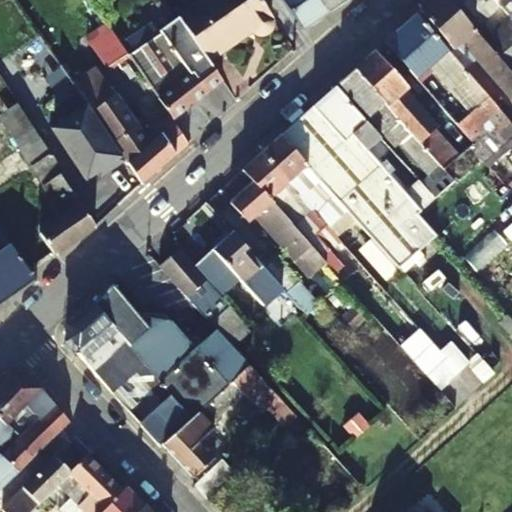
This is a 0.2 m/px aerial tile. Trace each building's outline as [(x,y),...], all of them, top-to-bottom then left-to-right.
[(201,0),(178,16),(179,17),(209,60),(254,29),(259,32),(266,30),(270,25),(270,18),(273,17),(261,0),(201,0)] [(283,0),(303,28),(328,12),(319,0),(283,0)] [(319,0),(328,12),(345,0),(319,0)] [(477,60),(511,100),(511,72),(449,0),(434,0),(421,12),(453,49),(450,51),(466,69),(477,60)] [(511,0),(449,0),(511,72),(511,0)] [(56,28),(44,36),(91,108),(127,162),(142,183),(188,142),(174,122),(150,144),(97,67),(104,62),(110,70),(129,56),(95,6),(83,15),(98,38),(73,54),(56,28)] [(386,43),(420,81),(434,70),(471,114),(458,124),(475,143),(507,116),(466,69),(450,51),(418,14),(386,43)] [(209,60),(179,17),(161,32),(164,35),(132,60),(172,119),(222,80),(209,60)] [(8,57),(17,73),(50,54),(41,39),(8,57)] [(405,90),(408,87),(376,52),(356,70),(444,169),(459,157),(435,129),(437,127),(405,90)] [(455,181),(444,169),(356,70),(339,85),(385,135),(389,133),(428,177),(422,182),(431,192),(436,198),(455,181)] [(418,214),(422,210),(417,203),(354,133),(367,121),(337,87),(282,136),(321,180),(400,268),(436,235),(418,214)] [(54,253),(95,225),(61,174),(65,171),(19,104),(0,116),(0,117),(64,216),(40,233),(54,253)] [(54,133),(90,187),(127,162),(91,108),(54,133)] [(511,122),(507,116),(475,143),(493,165),(511,148),(511,122)] [(312,188),(321,180),(282,136),(263,153),(319,216),(329,227),(339,218),(312,188)] [(313,221),(319,216),(263,153),(243,171),(254,183),(295,228),(309,216),(313,221)] [(311,276),(326,263),(295,228),(254,183),(231,204),(249,223),(257,216),(311,276)] [(431,192),(417,203),(422,210),(436,198),(431,192)] [(501,316),(508,321),(507,326),(511,326),(511,253),(479,226),(494,227),(466,205),(462,240),(453,251),(463,252),(466,231),(469,234),(491,237),(486,243),(490,247),(488,263),(502,264),(511,273),(511,295),(511,297),(508,317),(501,316)] [(0,296),(31,274),(0,228),(0,296)] [(196,267),(220,293),(238,278),(265,307),(284,289),(266,269),(233,233),(196,267)] [(212,322),(229,307),(179,250),(162,266),(212,322)] [(284,289),(307,315),(320,304),(279,258),(266,269),(284,289)] [(113,286),(109,290),(138,323),(141,320),(143,323),(146,320),(159,321),(177,342),(193,344),(197,349),(198,348),(173,319),(141,317),(113,286)] [(232,345),(219,330),(198,348),(197,349),(193,344),(177,342),(159,321),(146,320),(143,323),(141,320),(138,323),(109,290),(94,303),(144,362),(192,418),(250,365),(232,345)] [(65,339),(111,391),(144,362),(94,303),(66,328),(65,339)] [(229,307),(212,322),(218,330),(219,330),(232,345),(242,336),(231,325),(238,318),(229,307)] [(362,340),(345,356),(397,411),(427,383),(398,352),(385,364),(362,340)] [(469,365),(451,344),(441,353),(459,374),(469,365)] [(459,374),(441,353),(431,363),(448,384),(459,374)] [(192,418),(163,444),(194,479),(214,459),(199,442),(214,429),(212,427),(221,420),(222,412),(243,394),(262,415),(268,409),(285,428),(298,417),(250,365),(192,418)] [(13,375),(0,389),(0,493),(56,438),(69,424),(27,376),(13,375)] [(138,421),(166,400),(158,390),(130,412),(138,421)] [(81,511),(103,511),(122,494),(87,459),(69,476),(58,487),(81,511)] [(16,511),(32,511),(58,487),(69,476),(53,460),(8,503),(16,511)] [(234,474),(222,460),(195,485),(207,498),(234,474)] [(142,511),(145,509),(126,490),(122,494),(103,511),(142,511)]
